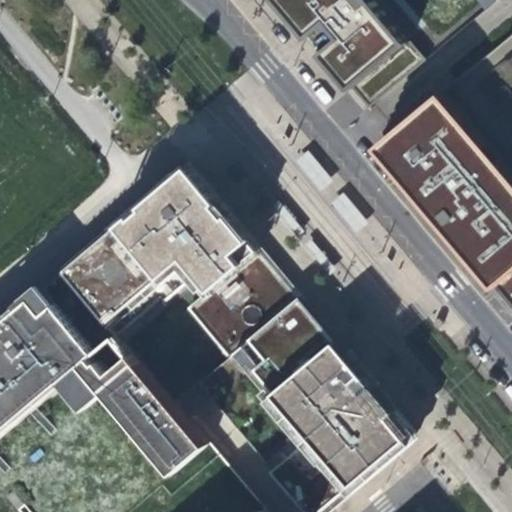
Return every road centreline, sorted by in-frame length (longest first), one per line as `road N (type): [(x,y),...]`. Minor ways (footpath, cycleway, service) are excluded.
road 1 (residential): [(202,0),(511,359)]
road 2 (residential): [(0,291),(118,197),(123,180),(119,164),(0,17)]
